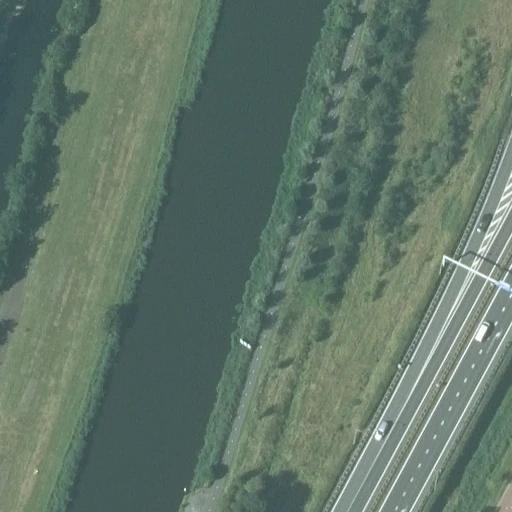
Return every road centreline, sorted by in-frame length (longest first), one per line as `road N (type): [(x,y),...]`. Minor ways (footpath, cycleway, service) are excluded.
road 1 (primary): [(394,511),(511,293)]
road 2 (primary): [(511,149),(425,370)]
road 3 (primary): [(511,215),(425,370)]
road 4 (primary): [(425,370),(347,511)]
